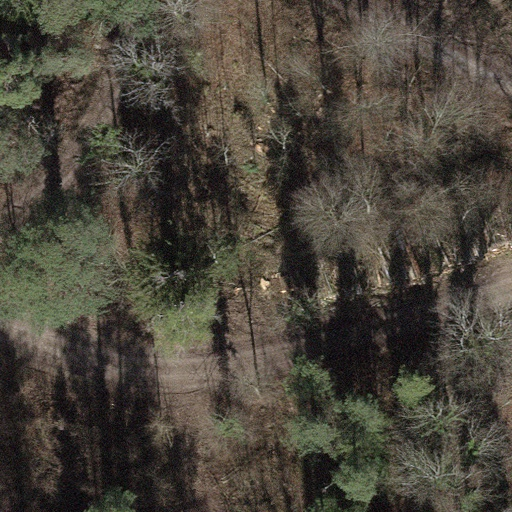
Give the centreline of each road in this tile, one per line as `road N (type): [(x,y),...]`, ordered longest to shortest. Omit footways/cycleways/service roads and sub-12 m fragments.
road 1 (track): [(0,325),(139,373),(295,356),(511,290)]
road 2 (track): [(142,0),(92,148),(0,215)]
road 3 (track): [(511,84),(348,0)]
